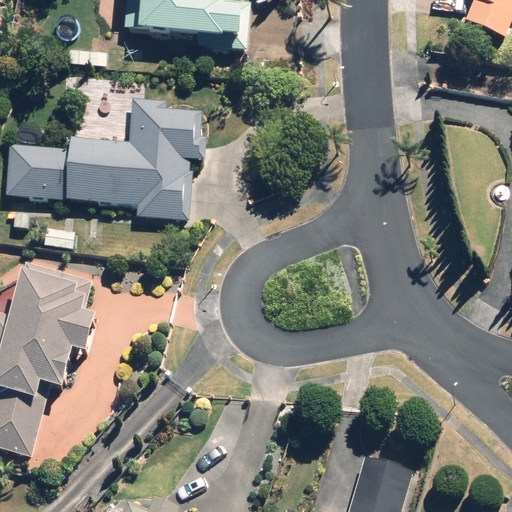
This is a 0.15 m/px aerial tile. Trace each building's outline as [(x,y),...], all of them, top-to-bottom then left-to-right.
[(129,0),(126,35),(140,36),(139,43),(247,51),(251,10),(204,6),(204,0),(129,0)] [(511,0),(466,0),(466,2),(476,7),(467,28),(506,47),(511,34),(511,0)] [(109,60),(70,57),(69,70),(108,73),(109,60)] [(73,157),(10,153),(7,201),(139,210),(138,225),(194,229),(198,179),(191,179),(192,168),(205,169),(208,123),(168,120),(169,109),(133,107),(131,149),(73,145),(73,157)] [(77,237),(46,235),(44,252),(76,254),(77,237)] [(92,287),(28,272),(15,326),(0,322),(0,456),(36,465),(48,416),(36,413),(41,393),(68,399),(76,362),(90,365),(99,327),(83,324),(92,287)] [(406,511),(416,480),(364,466),(351,511),(406,511)]
